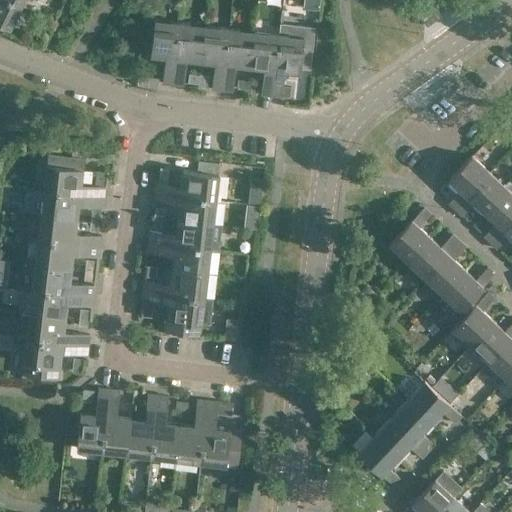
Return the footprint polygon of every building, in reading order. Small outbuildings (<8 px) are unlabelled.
[(17,14),(21,6),(8,0),(0,0),(0,22),(8,27),(15,13),(17,14)] [(162,83),(174,84),(181,22),(170,21),(170,24),(155,22),(154,25),(151,54),(166,56),(164,71),(162,83)] [(190,23),(181,22),(174,84),(184,85),(185,72),(186,59),(201,60),(205,28),(190,26),(190,23)] [(280,22),(279,33),(272,95),(282,97),(283,84),(284,70),(300,72),(300,66),(310,67),(315,26),(280,22)] [(211,88),(223,90),(229,28),(220,26),(219,29),(205,28),(201,60),(215,62),(213,77),(211,88)] [(235,64),(251,66),(254,33),(239,32),(239,29),(229,28),(223,90),(233,91),(234,79),(233,78),(235,64)] [(261,94),(272,95),(279,33),(269,32),(268,35),(254,33),(251,66),(265,68),(263,82),(261,94)] [(238,80),(237,88),(250,89),(251,81),(238,80)] [(47,163),(51,164),(49,179),(46,179),(44,189),(107,196),(109,171),(98,170),(96,185),(82,183),(85,157),(48,153),(47,163)] [(448,202),(455,209),(490,172),(471,155),(449,179),(460,190),(448,202)] [(166,182),(159,181),(155,180),(154,192),(216,199),(220,162),(199,159),(198,171),(183,169),(182,184),(167,183),(166,182)] [(455,209),(462,215),(474,203),(484,213),(511,183),(511,181),(510,180),(504,185),(490,172),(455,209)] [(495,223),(483,236),(490,242),(511,218),(511,192),(511,190),(511,183),(484,213),(495,223)] [(47,200),(45,214),(77,218),(79,203),(94,205),(93,205),(105,207),(107,196),(44,189),(43,199),(47,200)] [(250,202),(258,203),(259,192),(251,191),(250,202)] [(178,219),(210,223),(212,208),(215,208),(216,199),(154,192),(153,202),(165,203),(165,202),(179,204),(178,219)] [(407,260),(430,236),(419,226),(431,213),(430,212),(424,206),(412,219),(389,243),(407,260)] [(45,214),(43,229),(40,228),(39,238),(100,245),(101,234),(89,233),(89,234),(76,232),(77,218),(45,214)] [(511,218),(490,242),(497,249),(509,236),(511,239),(511,218)] [(208,238),(210,223),(178,219),(176,234),(161,232),(161,231),(150,230),(148,241),(210,248),(211,238),(208,238)] [(407,260),(424,276),(459,239),(452,233),(441,245),(430,236),(407,260)] [(35,262),(35,263),(71,267),(73,252),(87,254),(87,255),(99,256),(100,245),(39,238),(38,248),(40,249),(39,263),(35,262)] [(466,246),(459,239),(424,276),(442,293),(465,269),(454,259),(466,246)] [(209,258),(210,248),(148,241),(147,252),(158,253),(158,252),(173,254),(171,269),(204,273),(206,258),(209,258)] [(87,259),(86,269),(97,270),(98,260),(87,259)] [(35,263),(33,287),(94,294),(95,284),(83,283),(69,282),(71,267),(35,263)] [(156,277),(157,267),(145,265),(144,276),(156,277)] [(460,310),(483,286),(494,273),(487,266),(475,279),(465,269),(442,293),(460,310)] [(96,280),(97,270),(86,269),(85,279),(96,280)] [(143,280),(142,290),(205,298),(205,297),(206,287),(203,287),(204,273),(171,269),(170,283),(155,281),(143,280)] [(376,292),(368,284),(360,292),(369,300),(376,292)] [(81,304),(89,305),(93,305),(94,294),(33,287),(30,312),(65,316),(67,302),(81,303),(81,304)] [(205,297),(205,298),(142,290),(139,315),(151,317),(153,301),(167,303),(166,318),(209,323),(212,298),(205,297)] [(452,327),(471,345),(494,320),(483,310),(495,297),(488,290),(481,297),(475,303),(452,327)] [(92,309),(81,308),(80,318),(91,319),(92,309)] [(27,336),(88,344),(89,334),(77,332),(77,333),(64,332),(65,316),(30,312),(27,336)] [(471,345),(489,361),(511,336),(511,322),(505,330),(494,320),(471,345)] [(27,336),(27,337),(25,347),(28,347),(26,362),(59,366),(61,351),(75,352),(75,353),(87,354),(88,344),(27,336)] [(511,336),(489,361),(506,377),(511,371),(511,336)] [(81,368),(83,359),(75,358),(74,368),(81,368)] [(424,380),(407,398),(432,421),(442,411),(449,416),(454,422),(461,415),(448,403),(448,402),(424,380)] [(98,387),(98,391),(97,400),(96,414),(80,412),(77,444),(92,446),(91,449),(103,450),(110,388),(98,387)] [(112,449),(128,450),(131,417),(115,416),(117,401),(118,401),(119,389),(110,388),(103,450),(112,451),(112,449)] [(92,398),(93,390),(83,389),(82,397),(92,398)] [(141,455),(151,456),(158,394),(147,393),(146,404),(147,405),(145,419),(131,417),(128,450),(141,452),(141,455)] [(167,407),(168,399),(169,395),(158,394),(151,456),(160,457),(159,465),(175,467),(176,456),(180,423),(165,421),(167,407)] [(422,432),(432,421),(407,398),(391,415),(428,450),(434,443),(422,432)] [(190,460),(201,462),(209,400),(197,399),(195,411),(196,411),(194,425),(180,423),(176,456),(190,457),(190,460)] [(232,403),(209,400),(201,462),(237,466),(240,429),(214,427),(216,413),(231,415),(232,403)] [(391,415),(375,433),(399,455),(409,445),(422,457),(428,450),(391,415)] [(357,451),(381,474),(382,473),(395,485),(402,478),(389,466),(399,455),(375,433),(357,451)] [(478,433),(469,444),(486,460),(496,449),(478,433)] [(435,478),(412,503),(422,511),(436,511),(453,495),(461,486),(443,469),(435,478)] [(453,495),(436,511),(466,511),(469,510),(453,495)]
